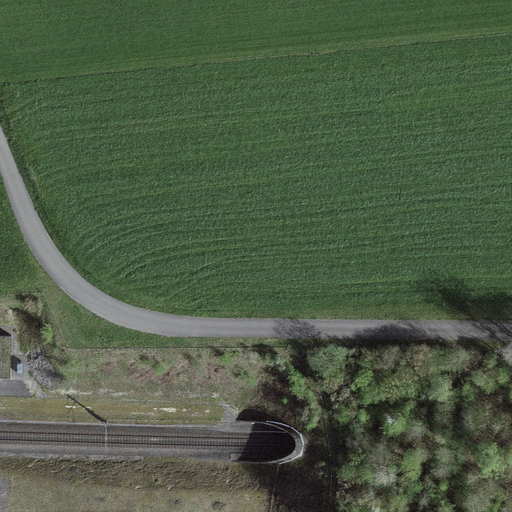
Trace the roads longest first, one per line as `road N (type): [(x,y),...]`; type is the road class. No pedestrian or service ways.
road 1 (residential): [(0,152),(37,246),(66,284),(133,324),(511,336)]
road 2 (track): [(215,411),(0,403)]
